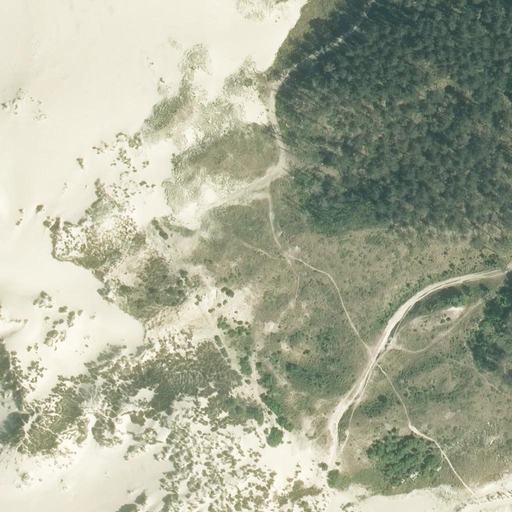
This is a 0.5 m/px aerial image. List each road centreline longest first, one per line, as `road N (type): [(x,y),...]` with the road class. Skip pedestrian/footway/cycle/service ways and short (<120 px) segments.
road 1 (track): [(511,266),(442,286),(400,311),(340,411),(328,480),(366,511)]
road 2 (track): [(355,0),(276,92),(279,167),(229,202),(163,226)]
